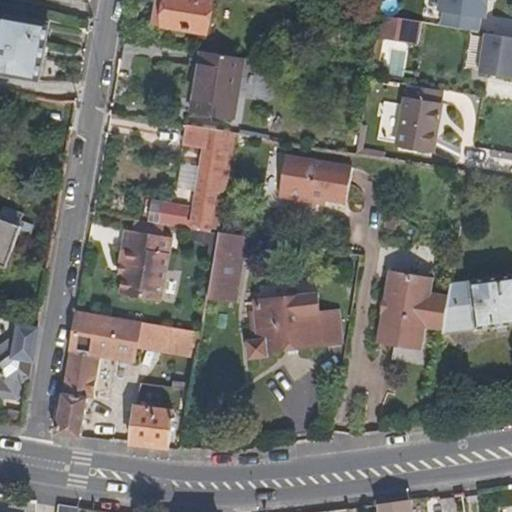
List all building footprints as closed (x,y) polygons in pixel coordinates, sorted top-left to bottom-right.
[(160,29),(204,37),(210,1),(205,0),(153,0),(149,27),(160,29)] [(0,78),(38,85),(48,25),(0,16),(0,78)] [(413,46),(417,24),(377,17),(376,20),(373,39),(380,41),(413,46)] [(146,45),(148,31),(122,27),(120,41),(146,45)] [(511,39),(484,36),(478,75),(511,80),(511,39)] [(373,82),(380,41),(373,39),(366,81),(373,82)] [(241,61),(198,54),(188,114),(233,121),(243,61),(241,61)] [(405,88),(403,97),(439,104),(441,94),(405,88)] [(430,155),(439,104),(403,97),(395,149),(430,155)] [(359,126),(355,155),(382,159),(383,153),(362,149),(365,127),(359,126)] [(221,195),(230,135),(204,131),(183,128),(180,147),(200,150),(190,211),(167,207),(166,211),(164,227),(170,228),(185,231),(211,235),(215,235),(221,195)] [(342,207),(348,170),(280,159),(274,200),(307,205),(308,202),(342,207)] [(17,227),(21,216),(0,208),(0,223),(16,229),(17,227)] [(155,226),(164,227),(166,211),(157,209),(155,226)] [(393,230),(397,217),(387,215),(383,228),(393,230)] [(132,222),(130,233),(168,239),(170,228),(164,227),(155,226),(132,222)] [(16,229),(0,223),(0,269),(5,271),(19,229),(17,227),(16,229)] [(209,246),(211,235),(185,231),(183,242),(209,246)] [(158,304),(169,240),(168,239),(130,233),(122,232),(118,255),(125,256),(123,267),(118,298),(158,304)] [(229,305),(240,239),(215,235),(211,235),(209,246),(201,301),(229,305)] [(123,267),(125,256),(118,255),(116,266),(123,267)] [(441,334),(447,295),(429,293),(432,278),(388,271),(376,346),(420,352),(423,331),(441,334)] [(511,326),(511,275),(448,285),(447,295),(441,334),(472,329),(473,333),(511,326)] [(341,347),(336,311),(318,313),(316,295),(250,303),(253,326),(247,326),(246,328),(247,339),(242,340),(244,363),(246,364),(266,361),(265,356),(341,347)] [(77,440),(84,399),(90,400),(96,358),(132,365),(134,350),(138,323),(73,312),(50,437),(77,440)] [(35,331),(36,323),(17,320),(15,327),(35,331)] [(162,355),(167,328),(138,323),(134,350),(162,355)] [(0,402),(12,405),(17,382),(26,383),(35,331),(15,327),(12,343),(0,353),(0,402)] [(192,360),(196,333),(167,328),(162,355),(192,360)] [(165,450),(171,409),(134,404),(127,445),(165,450)] [(398,493),(376,496),(377,511),(406,511),(405,498),(398,498),(398,493)]
